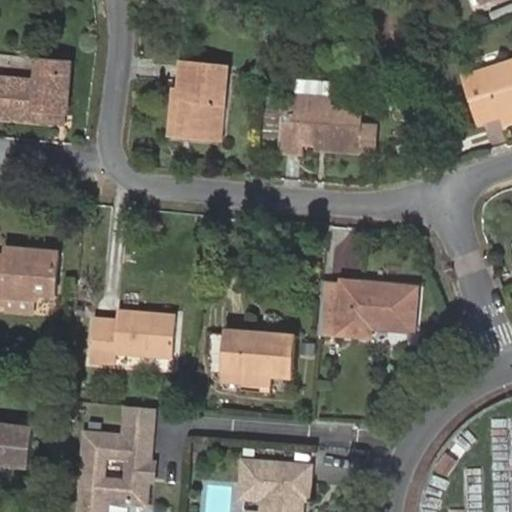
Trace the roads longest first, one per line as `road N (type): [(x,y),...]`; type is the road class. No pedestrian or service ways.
road 1 (residential): [(107,172),(145,193),(192,200),(368,211),(446,194)]
road 2 (track): [(451,192),(380,0)]
road 3 (residential): [(394,511),(401,470),(435,413),(470,380),(509,364)]
road 4 (residential): [(509,364),(446,194)]
road 5 (residential): [(112,0),(99,151),(107,172)]
